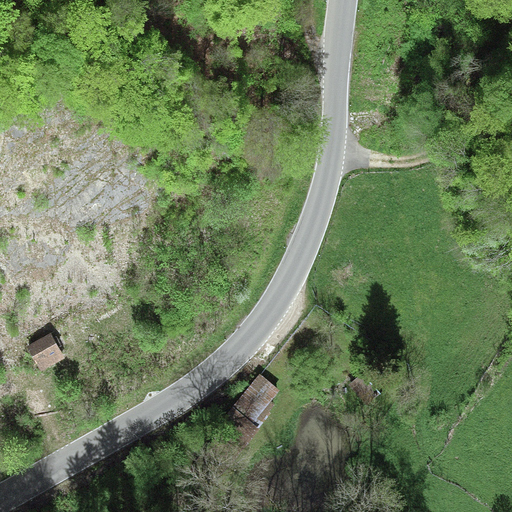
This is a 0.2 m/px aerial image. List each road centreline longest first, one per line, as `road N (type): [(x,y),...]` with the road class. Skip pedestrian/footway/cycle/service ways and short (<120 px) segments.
road 1 (tertiary): [(0,499),(213,371),(288,282),(319,209),(330,156),(344,0)]
road 2 (track): [(330,156),(394,162),(444,146),(472,123),(511,38)]
